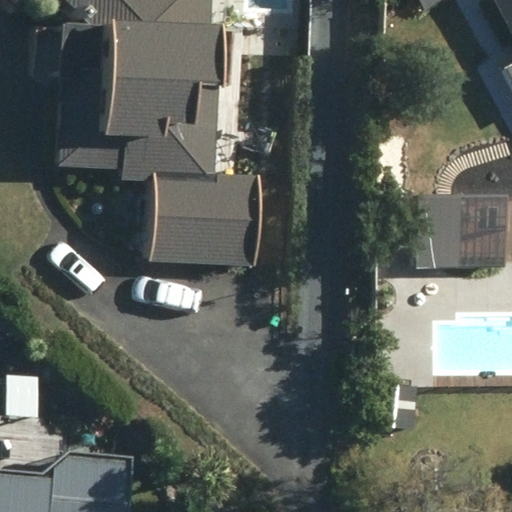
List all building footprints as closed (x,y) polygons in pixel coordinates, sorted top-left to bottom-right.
[(212,28),(212,23),(204,23),(204,0),(57,0),(54,74),(60,74),(55,162),(119,166),(118,177),(151,179),(146,256),(250,262),(255,176),(209,173),(214,82),(224,82),(227,29),(212,28)] [(511,0),(491,0),(511,38),(511,79),(510,80),(511,84),(511,0)] [(394,153),(377,153),(377,177),(394,177),(394,153)] [(422,194),(406,194),(406,263),(511,263),(511,192),(491,193),(491,189),(462,189),(462,177),(431,177),(431,181),(422,181),(422,194)] [(0,511),(122,511),(128,456),(64,451),(38,472),(0,468),(0,511)]
